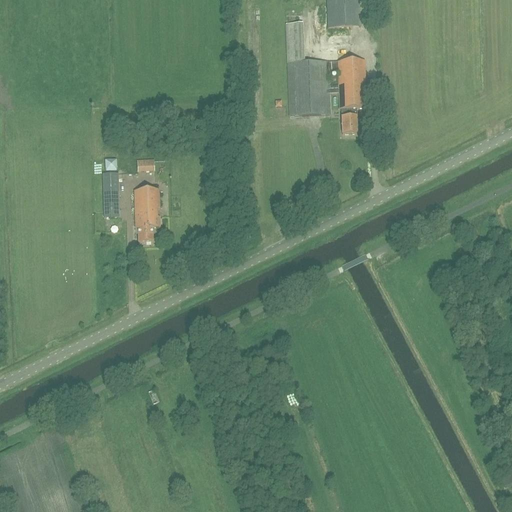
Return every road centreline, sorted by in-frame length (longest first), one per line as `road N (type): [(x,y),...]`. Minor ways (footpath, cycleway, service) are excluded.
road 1 (unclassified): [(0,385),(511,132)]
road 2 (unclassified): [(0,437),(511,185)]
